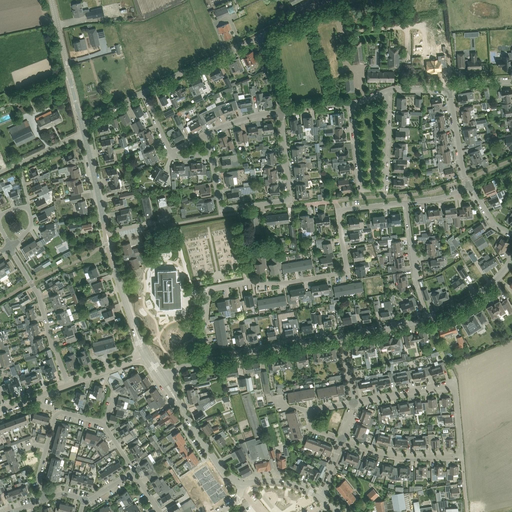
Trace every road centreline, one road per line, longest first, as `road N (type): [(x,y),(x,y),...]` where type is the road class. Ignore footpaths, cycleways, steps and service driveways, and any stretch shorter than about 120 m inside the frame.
road 1 (residential): [(208,360),(209,290),(341,273),(339,211),(406,202)]
road 2 (residential): [(211,154),(219,209),(291,201),(280,111)]
road 3 (residential): [(352,102),(361,184),(379,188),(386,90)]
road 4 (residential): [(341,336),(453,310),(511,259)]
road 5 (residential): [(352,402),(454,385),(462,456)]
road 6 (residential): [(69,384),(38,296),(8,246)]
road 7 (residential): [(103,424),(61,411),(54,416),(39,473),(47,498)]
road 8 (residential): [(208,360),(341,336)]
road 9 (tertiary): [(81,126),(51,0)]
road 10 (residential): [(144,91),(260,36)]
road 11 (residential): [(462,456),(399,457),(341,438)]
